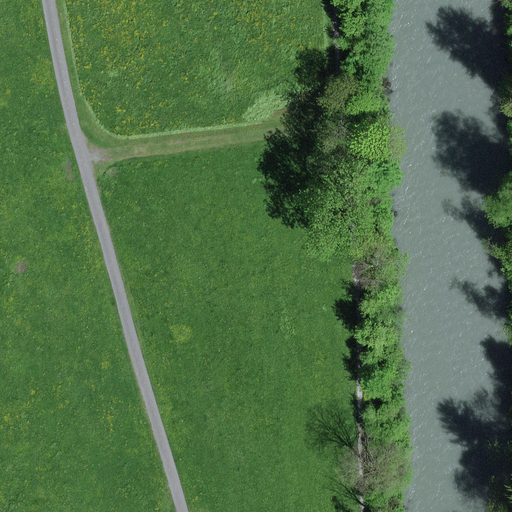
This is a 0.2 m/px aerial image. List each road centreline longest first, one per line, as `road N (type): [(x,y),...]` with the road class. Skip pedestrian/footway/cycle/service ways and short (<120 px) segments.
road 1 (track): [(48,0),(62,89),(181,511)]
road 2 (track): [(80,156),(343,123)]
